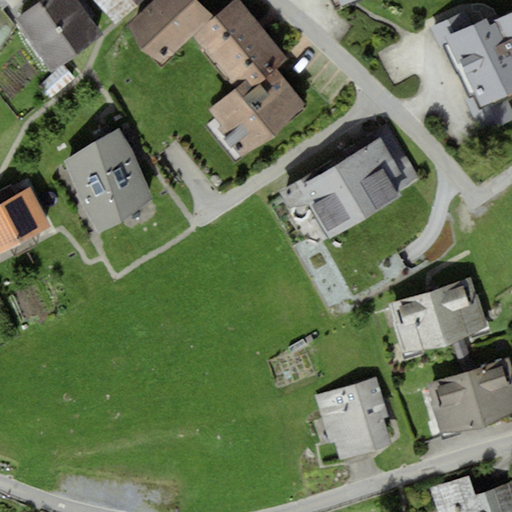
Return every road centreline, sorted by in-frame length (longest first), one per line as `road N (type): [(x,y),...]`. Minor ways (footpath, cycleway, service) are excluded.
road 1 (residential): [(274,0),(476,198)]
road 2 (residential): [(293,511),(511,446)]
